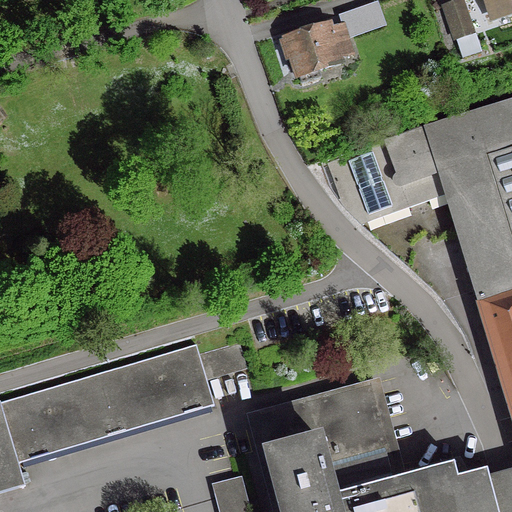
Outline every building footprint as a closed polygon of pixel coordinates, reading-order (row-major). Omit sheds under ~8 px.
[(511,0),(484,0),(491,18),(511,10),(511,0)] [(459,2),(443,8),(454,41),(471,35),(459,2)] [(284,61),(291,59),(297,78),(298,78),(300,84),(319,78),(317,72),(339,65),(337,60),(350,56),(341,26),(328,30),(326,25),(284,39),(285,40),(278,42),(284,61)] [(338,200),(341,207),(358,226),(444,195),(511,417),(511,101),(424,129),(325,164),(338,200)] [(0,494),(23,487),(17,465),(212,407),(194,346),(0,403),(0,494)] [(499,511),(490,474),(487,465),(458,473),(455,460),(406,473),(379,377),(247,412),(267,483),(271,482),(279,511),(499,511)] [(511,511),(511,467),(490,474),(499,511),(511,511)] [(246,511),(237,478),(213,485),(220,511),(246,511)]
